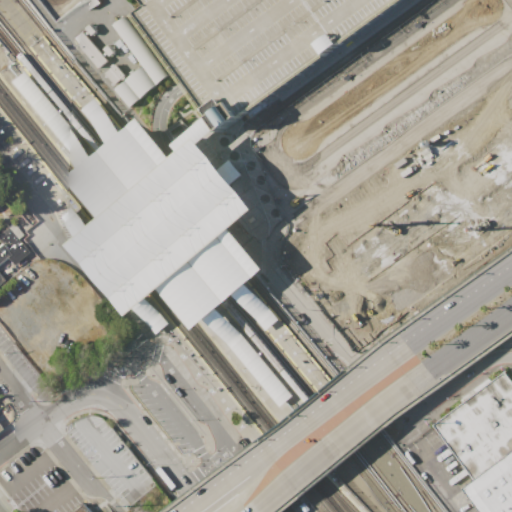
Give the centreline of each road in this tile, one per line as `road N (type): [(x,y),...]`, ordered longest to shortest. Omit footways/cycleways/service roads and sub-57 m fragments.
road 1 (primary): [(398,356),(205,506)]
road 2 (primary): [(253,511),(418,383)]
road 3 (primary): [(511,274),(398,356)]
road 4 (tertiary): [(99,399),(124,413),(185,488)]
